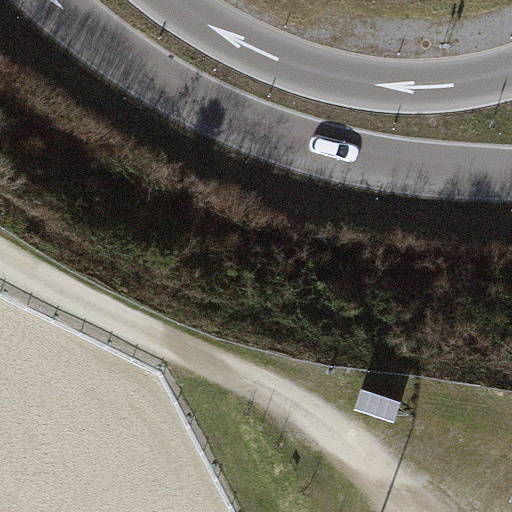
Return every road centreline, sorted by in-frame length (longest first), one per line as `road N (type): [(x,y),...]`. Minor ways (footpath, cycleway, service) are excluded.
road 1 (motorway): [(55,0),(165,81),(305,142),(393,162),(511,172)]
road 2 (motorway): [(511,69),(434,86),(341,77),(249,46),(171,0)]
